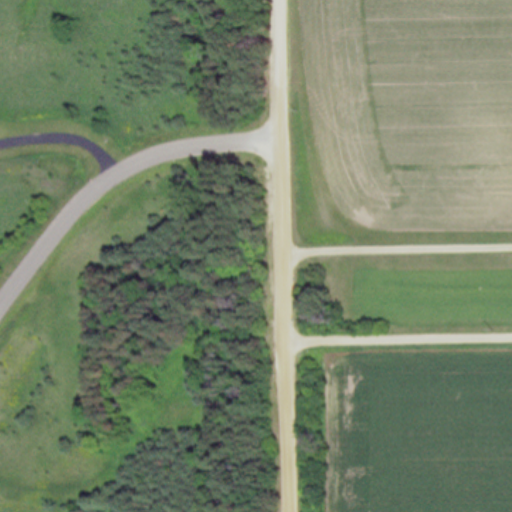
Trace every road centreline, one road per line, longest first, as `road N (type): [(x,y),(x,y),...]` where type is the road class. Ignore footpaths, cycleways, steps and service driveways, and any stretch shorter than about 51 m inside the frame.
road 1 (residential): [(281,0),(291,511)]
road 2 (residential): [(0,310),(97,184),(125,162),(161,150),(284,139)]
